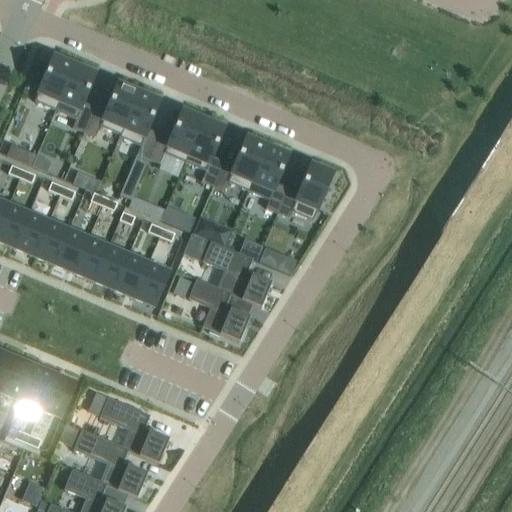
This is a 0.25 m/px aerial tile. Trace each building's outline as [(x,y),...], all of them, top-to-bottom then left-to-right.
[(52,58),(33,103),(55,112),(59,103),(58,103),(73,67),(52,58)] [(73,67),(58,103),(59,103),(79,111),(72,129),(83,134),(94,108),(83,103),(94,76),(73,67)] [(94,108),(83,134),(95,138),(99,128),(119,136),(120,136),(138,94),(116,85),(105,113),(94,108)] [(119,136),(118,138),(140,147),(136,156),(147,161),(158,135),(147,130),(159,103),(138,94),(120,136),(119,136)] [(158,135),(147,161),(159,165),(163,155),(184,163),(202,121),(181,112),(169,140),(158,135)] [(202,121),(184,163),(205,172),(200,183),(212,188),(223,162),(211,157),(223,130),(202,121)] [(223,162),(212,188),(223,192),(227,184),(248,193),(266,148),(245,139),(234,167),(223,162)] [(10,146),(5,158),(31,168),(36,156),(10,146)] [(266,148),(248,193),(268,201),(265,210),(276,214),(287,189),(276,184),(287,157),(266,148)] [(287,189),(276,214),(288,219),(290,213),(312,222),(322,198),(324,199),(328,189),(326,188),(331,175),(310,166),(298,194),(287,189)] [(11,167),(7,175),(19,180),(22,172),(11,167)] [(22,172),(19,180),(31,185),(34,176),(22,172)] [(51,183),(47,192),(59,197),(62,188),(51,183)] [(62,188),(59,197),(71,201),(74,193),(62,188)] [(93,194),(89,202),(101,207),(105,199),(93,194)] [(105,199),(101,207),(113,212),(116,204),(105,199)] [(7,207),(0,224),(0,243),(13,249),(27,216),(7,207)] [(122,214),(118,222),(130,226),(133,218),(122,214)] [(27,216),(13,249),(33,258),(47,224),(27,216)] [(47,224),(33,258),(53,266),(67,232),(47,224)] [(150,225),(147,233),(159,238),(162,230),(150,225)] [(162,230),(159,238),(170,243),(174,235),(162,230)] [(67,232),(53,266),(73,274),(87,241),(67,232)] [(191,235),(187,244),(206,252),(210,243),(191,235)] [(87,241),(73,274),(93,283),(107,249),(87,241)] [(206,252),(201,263),(223,272),(216,289),(216,290),(224,293),(230,296),(229,297),(251,306),(260,310),(271,284),(246,274),(252,261),(210,243),(206,252)] [(107,249),(93,283),(113,291),(127,258),(107,249)] [(127,258),(113,291),(133,300),(147,266),(127,258)] [(147,266),(133,300),(153,308),(168,275),(147,266)] [(179,279),(172,294),(184,299),(191,284),(179,279)] [(195,280),(187,300),(209,310),(201,328),(209,331),(208,334),(218,338),(219,336),(238,344),(249,318),(247,317),(225,308),(229,297),(230,296),(224,293),(216,290),(216,289),(195,280)] [(0,354),(0,392),(14,360),(0,354)] [(14,360),(0,392),(0,394),(20,402),(34,369),(14,360)] [(34,369),(20,402),(40,411),(54,377),(34,369)] [(54,377),(40,411),(60,419),(74,386),(54,377)] [(96,395),(88,413),(99,418),(98,419),(128,432),(121,449),(127,452),(127,453),(157,466),(168,440),(144,430),(149,417),(107,399),(96,395)] [(17,432),(13,440),(25,445),(28,437),(17,432)] [(73,450),(72,451),(107,466),(100,483),(99,484),(106,486),(105,487),(136,500),(146,475),(122,464),(127,453),(127,452),(121,449),(80,432),(73,450)] [(28,437),(25,445),(37,450),(40,441),(28,437)] [(71,471),(63,491),(85,500),(80,511),(123,511),(125,509),(100,499),(105,487),(106,486),(99,484),(100,483),(71,471)]
